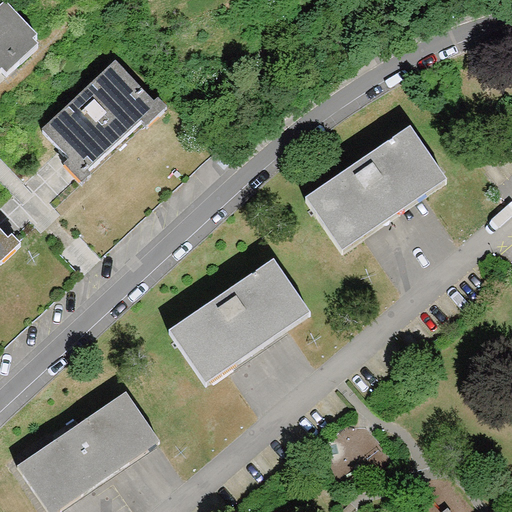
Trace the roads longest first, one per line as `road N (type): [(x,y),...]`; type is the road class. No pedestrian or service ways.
road 1 (residential): [(0,402),(256,168),(346,99),(434,46),(511,22)]
road 2 (residential): [(180,511),(511,227)]
